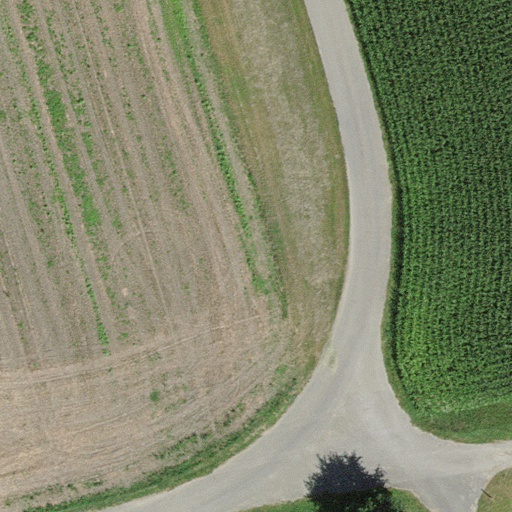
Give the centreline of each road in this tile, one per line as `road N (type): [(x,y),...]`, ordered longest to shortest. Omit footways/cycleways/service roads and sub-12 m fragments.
road 1 (track): [(317,445),(363,321),(375,251),(373,160),(327,0)]
road 2 (track): [(166,511),(235,495),(317,445)]
road 3 (track): [(317,445),(452,464)]
